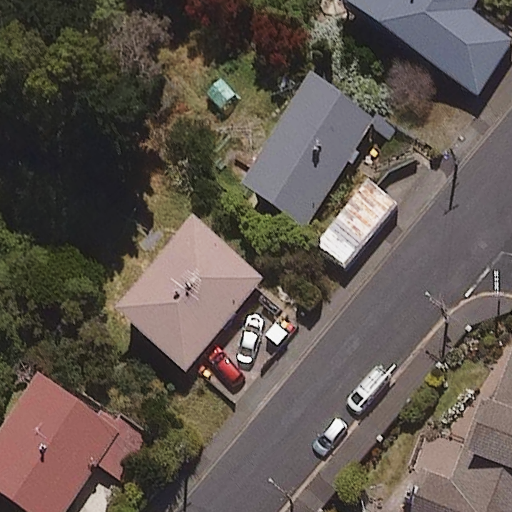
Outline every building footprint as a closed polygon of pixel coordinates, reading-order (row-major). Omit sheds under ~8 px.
[(338,0),(476,91),(510,41),(464,10),(470,0),(338,0)] [(307,75),(235,187),(302,229),(373,117),(307,75)] [(394,204),(364,180),(312,244),(342,269),(394,204)] [(191,215),(110,308),(184,372),(265,279),(191,215)] [(511,511),(511,348),(505,346),(457,484),(417,470),(402,511),(511,511)] [(111,424),(32,371),(0,418),(0,497),(22,511),(63,511),(96,464),(127,485),(158,439),(119,413),(111,424)]
